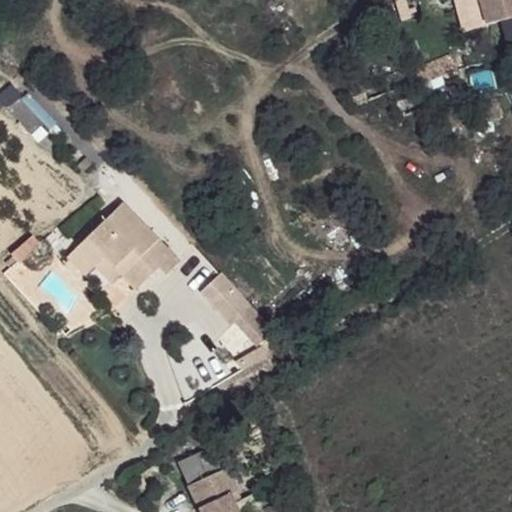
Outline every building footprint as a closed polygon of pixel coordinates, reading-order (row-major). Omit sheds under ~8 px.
[(511,0),(477,0),(484,23),(511,15),(511,0)] [(490,52),(461,55),(463,64),(490,60),(490,52)] [(449,53),(419,62),(420,75),(453,68),(449,53)] [(385,66),(345,79),(349,95),(389,84),(385,66)] [(457,76),(422,87),(424,104),(463,90),(457,76)] [(422,87),(386,98),(391,113),(424,104),(422,87)] [(37,139),(53,123),(30,99),(13,116),(37,139)] [(188,261),(129,205),(83,251),(101,271),(111,262),(128,281),(144,292),(164,272),(175,281),(188,261)] [(83,251),(71,262),(90,282),(101,271),(83,251)] [(111,262),(101,271),(117,289),(128,281),(111,262)] [(261,311),(229,277),(211,296),(243,329),(261,311)] [(220,446),(182,463),(191,488),(230,469),(220,446)] [(230,469),(191,488),(201,511),(235,511),(233,506),(243,503),(230,469)] [(298,511),(291,499),(265,511),(298,511)]
